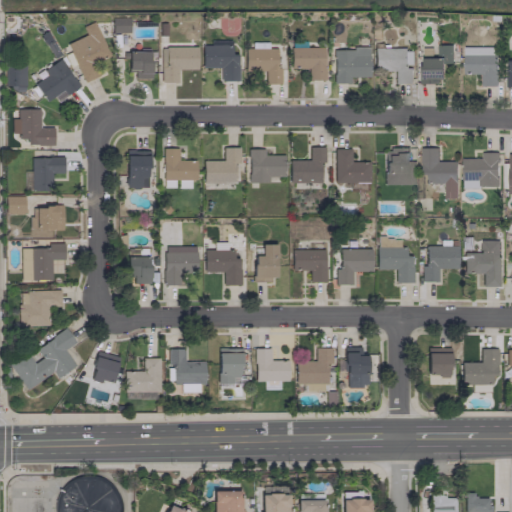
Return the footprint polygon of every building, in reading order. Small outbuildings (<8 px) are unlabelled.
[(111,32),(128,32),(128,17),(110,17),(111,32)] [(65,43),(82,82),(98,75),(92,61),(108,54),(93,21),(81,26),(85,34),(65,43)] [(237,80),(236,53),(230,53),(230,40),(210,40),(210,44),(200,44),(201,67),(219,67),(219,81),(237,80)] [(451,62),(451,45),(436,45),(436,56),(431,56),(431,47),(420,47),(420,82),(442,82),(442,63),(451,62)] [(160,82),(176,81),(176,68),(196,68),(196,46),(160,46),(160,82)] [(323,47),(290,46),(289,67),(308,67),(308,79),(322,80),(323,47)] [(494,46),(462,47),(462,74),(479,73),(479,86),(495,86),(494,46)] [(277,47),(243,48),(244,71),(264,70),(264,83),(278,83),(277,47)] [(368,47),(332,48),(333,83),(349,83),(349,77),(368,76),(368,47)] [(409,83),(409,65),(411,65),(411,48),(373,48),(373,70),(393,70),(393,83),(409,83)] [(149,78),(149,50),(125,49),(125,72),(133,72),(133,78),(149,78)] [(44,101),(53,96),(56,101),(78,87),(59,58),(42,69),(45,75),(33,83),(44,101)] [(24,64),(3,64),(3,90),(23,90),(24,64)] [(52,143),(52,126),(38,126),(38,108),(17,108),(16,142),(52,143)] [(201,182),(233,182),(233,163),(238,163),(238,147),(221,146),(221,160),(202,159),(201,182)] [(321,146),(307,146),(307,159),(287,160),(288,182),(321,181),(321,146)] [(455,161),(437,161),(436,147),(419,147),(419,175),(426,175),(426,183),(442,182),(442,197),(456,197),(455,161)] [(161,179),(194,179),(194,159),(177,159),(177,148),(162,148),(161,179)] [(262,154),(262,148),(246,148),(247,181),(266,181),(266,176),(283,176),(283,154),(262,154)] [(367,161),(349,161),(349,148),(333,148),(332,181),(367,182),(367,161)] [(414,160),(407,160),(407,148),(382,148),(383,184),(414,184),(414,160)] [(146,188),(147,150),(125,149),(124,187),(146,188)] [(480,157),(460,158),(460,187),(496,186),(496,151),(480,152),(480,157)] [(29,189),(50,189),(50,172),(62,172),(62,157),(29,157),(29,189)] [(162,187),(175,186),(175,188),(189,188),(189,179),(162,180),(162,187)] [(23,196),(4,195),(3,213),(23,213),(23,196)] [(61,229),(61,206),(29,205),(29,229),(61,229)] [(411,282),(410,255),(404,255),(404,246),(398,246),(398,237),(375,237),(375,269),(393,268),(393,282),(411,282)] [(497,285),(497,240),(479,240),(479,252),(466,252),(466,273),(481,273),(481,286),(497,285)] [(50,279),(49,259),(62,258),(62,242),(47,243),(47,247),(18,247),(19,279),(50,279)] [(274,243),(260,244),(260,256),(251,256),(251,280),(275,280),(274,243)] [(194,273),(195,246),(163,245),(162,284),(177,285),(178,273),(194,273)] [(455,268),(455,245),(424,245),(424,265),(419,265),(419,281),(436,281),(436,268),(455,268)] [(324,281),(323,248),(290,249),(291,270),(308,270),(308,281),(324,281)] [(369,271),(370,248),(338,248),(337,268),(334,268),(334,283),(350,284),(350,270),(369,271)] [(221,272),(221,284),(238,285),(238,258),(232,257),(232,250),(202,249),(202,271),(221,272)] [(131,283),(148,282),(148,256),(124,257),(124,274),(131,274),(131,283)] [(17,325),(47,325),(46,306),(59,305),(58,290),(16,291),(17,325)] [(25,352),(7,363),(23,389),(51,372),(54,377),(73,365),(63,349),(74,342),(65,328),(34,347),(40,358),(32,363),(25,352)] [(366,355),(358,355),(359,346),(342,346),(342,359),(336,359),(336,370),(344,371),(344,386),(365,386),(366,355)] [(312,360),(294,360),(293,383),(303,383),(303,390),(320,390),(320,383),(325,383),(325,363),(329,363),(330,347),(313,347),(312,360)] [(448,347),(426,347),(426,376),(448,376),(448,347)] [(496,375),(495,347),(478,348),(478,361),(458,362),(459,384),(489,384),(489,375),(496,375)] [(202,361),(182,361),(182,348),(167,348),(166,382),(202,383),(202,361)] [(239,348),(216,348),(216,381),(239,381),(239,348)] [(286,380),(286,360),(268,360),(268,348),(253,348),(253,381),(261,380),(261,389),(278,388),(278,381),(286,380)] [(110,383),(117,356),(96,350),(89,377),(110,383)] [(157,391),(157,358),(140,358),(140,371),(122,371),(122,391),(157,391)] [(196,391),(196,383),(179,384),(179,392),(196,391)] [(53,511),(55,501),(61,492),(69,485),(79,480),(91,480),(101,483),(111,490),(117,500),(119,511),(118,511),(53,511)] [(239,490),(212,490),(212,511),(242,511),(242,510),(239,510),(239,490)] [(473,498),(473,492),(463,492),(463,511),(488,511),(487,497),(473,498)] [(287,511),(287,493),(259,493),(258,511),(287,511)] [(454,511),(454,493),(428,494),(428,511),(454,511)] [(339,511),(367,511),(368,499),(340,498),(339,511)] [(296,499),(296,511),(323,511),(323,499),(296,499)]
